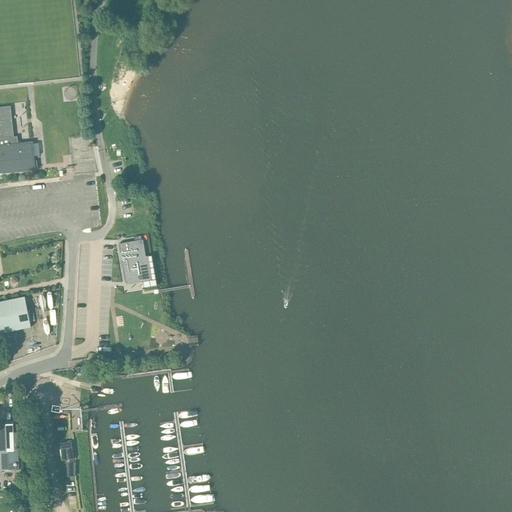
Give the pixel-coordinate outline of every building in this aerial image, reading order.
[(0,107),(0,173),(9,173),(31,170),(35,170),(35,169),(35,161),(34,157),(33,144),(32,142),(18,144),(18,136),(14,137),(10,106),(3,107),(0,107)] [(135,241),(118,244),(125,283),(126,283),(126,285),(143,282),(144,288),(157,286),(152,256),(148,257),(148,256),(146,257),(143,240),(142,240),(135,241)] [(25,297),(19,298),(0,301),(0,334),(31,328),(30,322),(26,303),(25,297)] [(0,424),(0,470),(20,470),(18,433),(13,433),(13,424),(13,422),(11,422),(11,424),(0,424)] [(70,444),(71,463),(84,462),(83,443),(86,438),(80,433),(79,435),(71,436),(71,444),(70,444)] [(65,477),(75,477),(75,464),(66,463),(65,477)]
